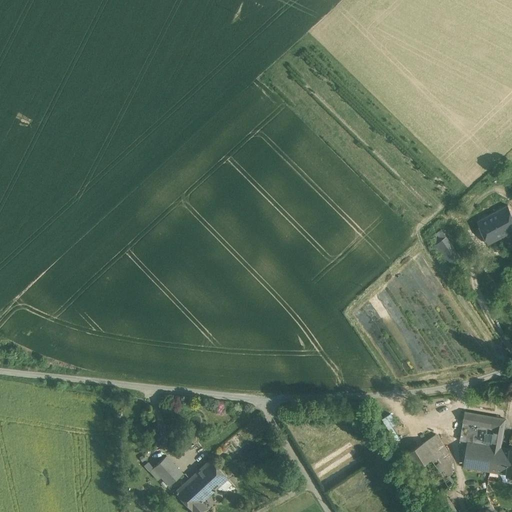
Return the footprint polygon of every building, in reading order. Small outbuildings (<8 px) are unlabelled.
[(511,215),(507,206),(478,222),(489,243),(511,230),(511,215)] [(461,257),(443,231),(430,240),(449,266),(461,257)] [(461,257),(449,266),(454,272),(465,264),(461,257)] [(505,419),(465,412),(460,440),(496,446),(501,446),(505,419)] [(436,434),(405,454),(432,497),(430,498),(439,511),(457,511),(444,490),(455,483),(450,475),(453,473),(452,460),(436,434)] [(496,446),(467,442),(464,467),(493,472),(496,446)] [(501,446),(496,446),(493,472),(507,474),(510,448),(501,446)] [(182,473),(166,456),(157,463),(173,480),(174,481),(182,473)] [(210,460),(175,492),(193,511),(203,511),(206,510),(203,507),(203,506),(203,504),(203,503),(202,502),(202,501),(217,487),(218,488),(220,489),(221,489),(222,488),(224,490),(231,484),(226,478),(227,478),(210,460)] [(173,480),(157,463),(153,467),(161,476),(168,484),(173,480)] [(161,476),(153,467),(149,471),(158,480),(161,476)] [(486,493),(468,502),(473,511),(487,511),(494,509),(486,493)]
